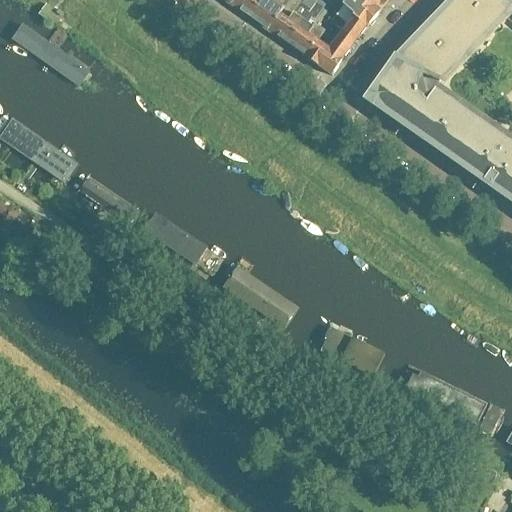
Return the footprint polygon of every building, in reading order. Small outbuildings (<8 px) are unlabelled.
[(24,11),(7,0),(0,0),(0,19),(12,28),(24,11)] [(249,19),(262,0),(234,0),(231,6),(249,19)] [(268,31),(289,0),(262,0),(249,19),(268,31)] [(286,44),(317,0),(304,0),(302,3),(298,0),(289,0),(268,31),(286,44)] [(317,41),(325,30),(315,24),(312,28),(307,24),(312,17),(316,19),(327,4),(320,0),(317,0),(286,44),(305,58),(317,41)] [(367,27),(381,13),(380,12),(365,0),(347,0),(342,6),(354,16),(342,32),(355,42),(366,27),(367,27)] [(365,0),(380,12),(390,0),(365,0)] [(477,178),(505,139),(434,89),(511,7),(511,1),(510,0),(452,0),(397,58),(378,84),(378,86),(377,88),(376,90),(376,93),(375,94),(375,96),(376,98),(376,101),(377,103),(378,105),(379,107),(380,109),(382,111),(383,112),(477,178)] [(49,23),(54,16),(48,11),(43,18),(49,23)] [(342,32),(329,49),(317,41),(305,58),(319,68),(320,68),(331,76),(344,59),(343,59),(355,42),(342,32)] [(44,160),(0,132),(0,156),(33,177),(44,160)] [(511,143),(498,163),(485,183),(511,201),(511,143)] [(123,213),(57,169),(45,186),(112,230),(123,213)] [(0,211),(2,213),(5,220),(13,220),(17,214),(14,207),(6,207),(0,203),(0,211)] [(190,257),(141,223),(130,240),(179,274),(190,257)] [(87,264),(84,262),(79,271),(92,279),(101,266),(91,258),(87,264)] [(274,313),(207,269),(196,285),(263,330),(274,313)] [(106,294),(117,277),(110,273),(99,289),(106,294)] [(373,364),(284,319),(274,337),(364,382),(373,364)] [(207,361),(216,346),(208,341),(198,355),(207,361)] [(456,406),(384,372),(376,390),(448,424),(456,406)] [(310,399),(311,397),(298,391),(292,404),(310,412),(315,401),(310,399)] [(511,436),(492,426),(482,443),(511,459),(511,436)] [(376,460),(373,467),(382,472),(391,454),(373,445),(368,455),(376,460)]
